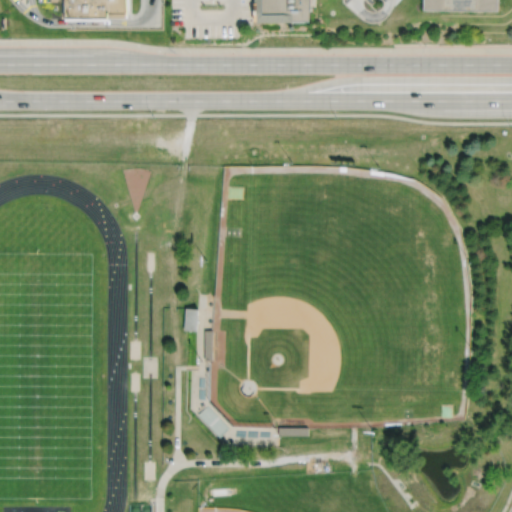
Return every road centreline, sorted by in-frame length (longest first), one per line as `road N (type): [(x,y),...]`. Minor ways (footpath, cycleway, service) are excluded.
road 1 (secondary): [(0,102),(511,102)]
road 2 (secondary): [(511,64),(0,64)]
road 3 (track): [(113,511),(116,242),(99,211),(76,192),(33,183),(0,193)]
